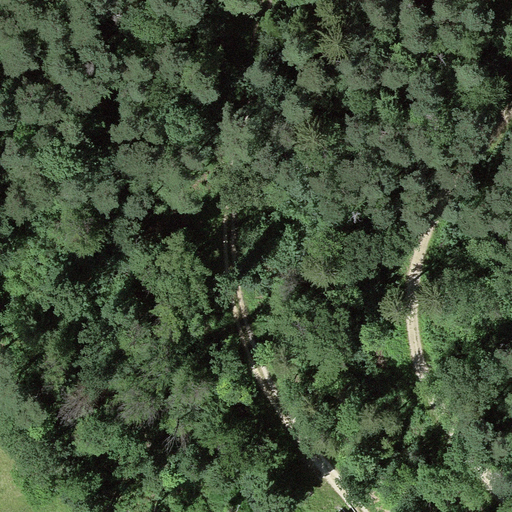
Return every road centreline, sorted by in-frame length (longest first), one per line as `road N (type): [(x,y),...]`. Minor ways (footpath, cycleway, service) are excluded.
road 1 (track): [(359,511),(287,417),(240,312),(230,200),(260,0)]
road 2 (track): [(511,508),(437,404),(415,346),(411,307),(414,263),(511,124)]
